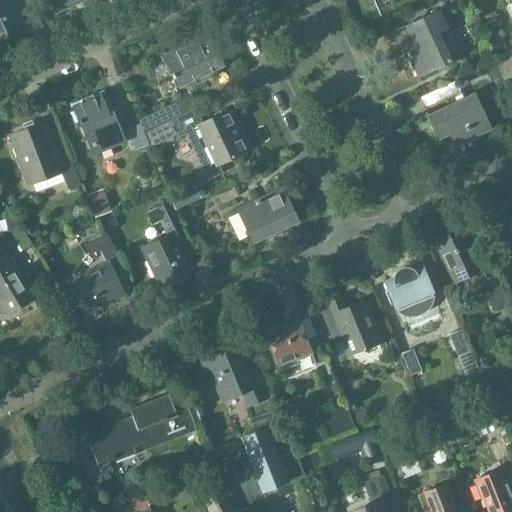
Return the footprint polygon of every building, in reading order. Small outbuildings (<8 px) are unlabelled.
[(13,2),(16,0),(0,0),(0,40),(25,28),(13,2)] [(49,0),(56,14),(85,0),(49,0)] [(449,30),(440,12),(406,28),(412,40),(403,44),(418,78),(452,62),(439,34),(449,30)] [(162,57),(178,89),(224,67),(209,34),(162,57)] [(511,51),(494,60),(496,65),(502,78),(504,83),(511,79),(511,73),(510,69),(511,68),(511,51)] [(502,78),(496,65),(485,70),(491,83),(494,81),(502,78)] [(506,87),(504,83),(502,78),(494,81),(498,91),(506,87)] [(447,132),(454,147),(491,130),(474,94),(428,116),(437,136),(447,132)] [(191,95),(138,120),(139,121),(140,124),(145,134),(170,122),(182,116),(197,109),(192,98),(191,95)] [(75,112),(93,156),(125,143),(117,122),(113,111),(109,113),(103,100),(75,112)] [(182,116),(170,122),(177,136),(179,140),(188,136),(208,181),(221,175),(217,166),(250,150),(232,111),(204,124),(197,109),(182,116)] [(170,122),(145,134),(149,144),(151,148),(177,136),(170,122)] [(59,164),(44,124),(11,136),(30,185),(62,173),(68,191),(81,186),(71,160),(59,164)] [(140,124),(126,130),(135,150),(149,144),(145,134),(140,124)] [(79,200),(86,218),(87,221),(110,211),(102,190),(79,200)] [(239,213),(244,225),(253,243),(298,222),(282,190),(267,197),(267,198),(239,213)] [(160,223),(166,236),(143,247),(162,287),(191,273),(174,237),(183,233),(168,202),(145,213),(152,226),(160,223)] [(116,223),(112,221),(108,223),(106,227),(108,231),(112,233),(116,231),(118,227),(116,223)] [(436,243),(455,285),(463,281),(464,284),(472,280),(475,286),(480,284),(491,312),(509,305),(496,275),(486,280),(463,230),(436,243)] [(24,232),(13,240),(22,253),(32,246),(24,232)] [(100,252),(106,264),(118,258),(107,234),(84,245),(90,257),(100,252)] [(29,288),(8,254),(0,258),(0,305),(7,317),(36,299),(29,288)] [(71,284),(85,313),(123,294),(110,265),(71,284)] [(400,272),(398,276),(398,277),(388,281),(407,328),(443,314),(424,267),(414,271),(413,270),(409,268),(404,269),(400,272)] [(334,304),(320,309),(335,346),(344,343),(349,356),(381,343),(365,302),(340,312),(333,296),(332,297),(334,304)] [(298,320),(265,333),(272,350),(270,351),(276,364),(278,364),(279,366),(282,365),(284,370),(297,365),(295,360),(311,353),(298,320)] [(451,334),(460,357),(472,352),(463,329),(451,334)] [(403,353),(408,364),(412,376),(424,371),(415,348),(403,353)] [(234,350),(203,362),(210,380),(211,380),(213,379),(221,397),(236,391),(238,395),(241,393),(247,407),(269,398),(259,374),(246,380),(234,350)] [(468,393),(474,405),(489,398),(483,386),(468,393)] [(188,409),(176,414),(169,395),(129,410),(132,417),(86,435),(91,447),(90,447),(98,469),(197,432),(188,409)] [(486,401),(475,407),(437,424),(448,447),(477,433),(480,438),(497,430),(494,424),(498,422),(486,401)] [(344,406),(320,416),(314,419),(322,440),(353,428),(344,406)] [(251,423),(256,434),(268,430),(285,421),(281,411),(251,423)] [(420,411),(403,418),(407,427),(424,420),(420,411)] [(372,427),(354,434),(361,450),(364,458),(378,453),(376,447),(379,446),(372,427)] [(503,441),(507,439),(502,428),(498,429),(503,441)] [(268,430),(256,434),(240,440),(261,494),(289,482),(268,430)] [(408,443),(414,459),(437,451),(431,433),(408,443)] [(415,463),(414,459),(408,443),(406,439),(386,447),(395,471),(415,463)] [(481,502),(484,501),(488,511),(511,511),(511,491),(503,468),(472,481),(481,502)] [(372,508),(361,511),(395,511),(382,477),(380,478),(378,472),(363,478),(365,484),(363,485),(372,508)] [(195,492),(205,511),(233,511),(217,481),(195,492)] [(418,496),(423,511),(455,511),(445,486),(418,496)] [(117,501),(121,511),(148,511),(151,511),(141,490),(117,501)]
